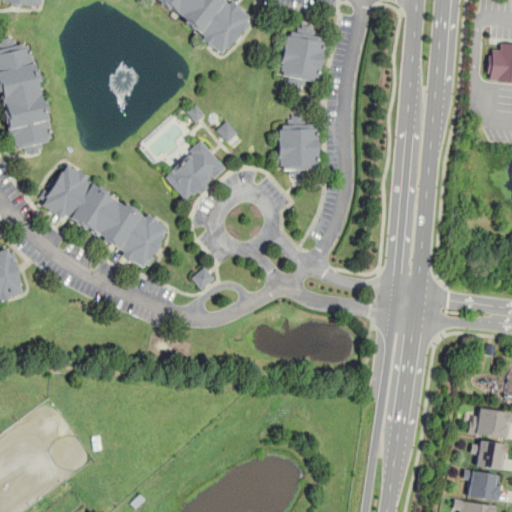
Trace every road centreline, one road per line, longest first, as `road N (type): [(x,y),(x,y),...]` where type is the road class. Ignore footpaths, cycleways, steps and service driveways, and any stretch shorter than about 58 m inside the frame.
road 1 (residential): [(364,0),(347,93),(344,200),(329,241),(299,272),(224,316),(182,316),(78,270),(0,196)]
road 2 (secondary): [(417,0),(392,299),(360,511)]
road 3 (secondary): [(386,511),(416,304),(443,0)]
road 4 (residential): [(242,191),(229,195),(215,218),(217,231),(238,248),(264,240),(271,228),(266,202),(242,191)]
road 5 (residential): [(252,247),(281,283),(309,297),(374,309),(392,299)]
road 6 (residential): [(392,299),(377,284),(333,278),(307,263),(271,228)]
road 7 (residential): [(392,299),(511,315)]
